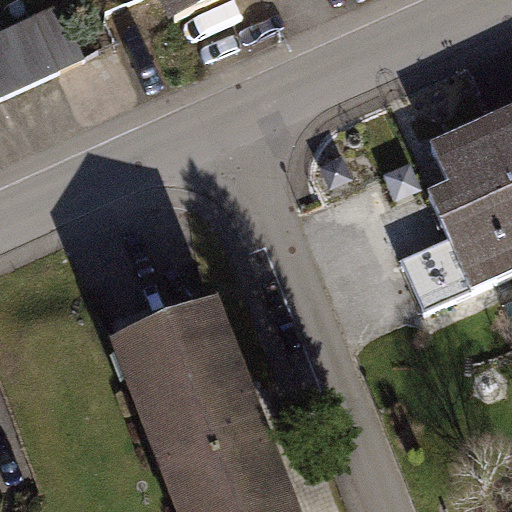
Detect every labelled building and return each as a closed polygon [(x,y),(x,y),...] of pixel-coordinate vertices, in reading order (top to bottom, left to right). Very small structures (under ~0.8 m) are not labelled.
[(141,0),(157,37),(251,0),(141,0)] [(0,112),(93,72),(68,14),(0,43),(0,112)] [(511,285),(511,124),(440,157),(459,198),(440,207),(458,246),(406,270),(430,322),(511,285)] [(312,511),(240,314),(139,351),(198,511),(312,511)] [(0,462),(0,497),(12,493),(0,462)]
